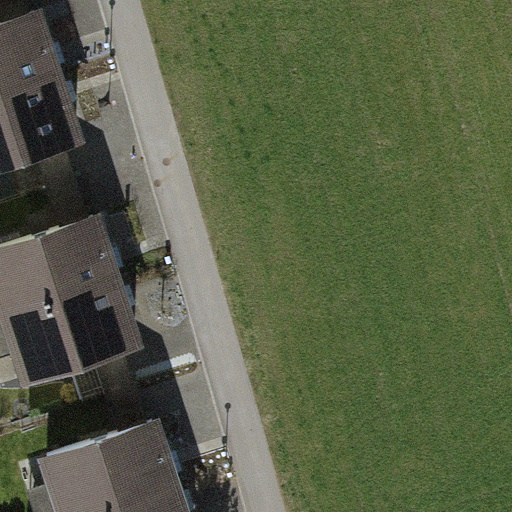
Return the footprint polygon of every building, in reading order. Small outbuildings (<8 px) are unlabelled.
[(0,106),(87,79),(67,14),(0,34),(0,106)] [(87,79),(0,106),(0,177),(108,144),(87,79)] [(0,285),(0,330),(147,285),(126,219),(0,258),(0,269),(5,284),(0,285)] [(147,285),(0,330),(0,345),(8,372),(34,364),(42,389),(167,349),(147,285)] [(40,496),(45,511),(131,511),(204,489),(183,424),(54,464),(62,489),(40,496)] [(211,511),(204,489),(131,511),(211,511)]
